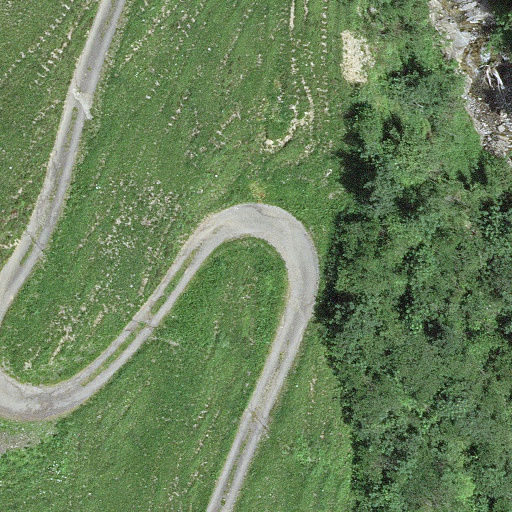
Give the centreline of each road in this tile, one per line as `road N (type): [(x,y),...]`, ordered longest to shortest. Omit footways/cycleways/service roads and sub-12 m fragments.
road 1 (track): [(207,511),(296,316),(305,257),(276,229),(212,231),(120,331),(125,350),(55,399),(13,399),(0,381)]
road 2 (track): [(0,292),(58,187),(76,100),(114,0)]
